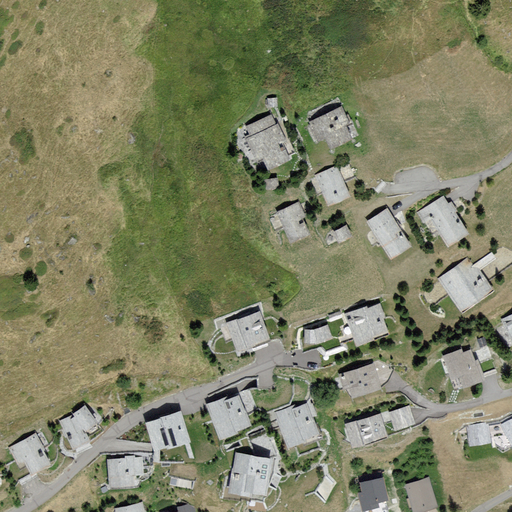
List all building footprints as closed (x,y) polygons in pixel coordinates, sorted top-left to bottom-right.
[(338,106),(306,122),(314,142),(321,139),(325,149),(347,139),(341,123),(345,122),(338,106)] [(268,115),(242,127),(255,161),(259,159),(263,167),(284,159),(278,143),(281,142),(268,115)] [(332,167),(312,175),(324,204),(344,195),(332,167)] [(267,186),(277,185),(277,178),(266,180),(267,186)] [(440,198),(417,213),(422,223),(427,220),(441,245),(461,234),(450,213),(452,211),(448,203),(444,205),(440,198)] [(295,201),(272,212),(285,241),(304,233),(298,217),(302,215),(295,201)] [(383,208),(363,219),(385,256),(405,245),(383,208)] [(342,225),(329,231),(335,242),(347,236),(342,225)] [(464,259),(436,279),(455,314),(488,292),(475,271),(491,260),(487,253),(468,265),(464,259)] [(361,307),(342,313),(351,345),(367,339),(366,336),(381,331),(375,305),(362,310),(361,307)] [(511,342),(511,313),(499,320),(508,345),(511,342)] [(255,315),(224,324),(232,352),(263,343),(255,315)] [(322,327),(309,331),(313,344),(327,339),(322,327)] [(440,356),(451,390),(476,382),(466,351),(458,353),(457,350),(440,356)] [(372,389),(367,366),(339,374),(341,379),(336,381),(337,388),(342,387),(345,397),(372,389)] [(220,397),(203,403),(217,437),(231,433),(230,429),(245,425),(234,394),(221,399),(220,397)] [(288,406),(271,412),(282,448),(298,442),(297,438),(311,434),(302,403),(288,408),(288,406)] [(68,415),(54,420),(63,445),(81,438),(79,434),(93,426),(79,404),(66,412),(68,415)] [(404,408),(384,413),(389,430),(409,424),(404,408)] [(149,421),(156,444),(174,439),(185,435),(179,415),(168,418),(167,415),(149,421)] [(374,415),(340,425),(347,447),(380,436),(374,415)] [(486,423),(469,426),(471,439),(488,436),(486,423)] [(30,433),(8,446),(14,464),(19,462),(22,470),(42,460),(30,433)] [(263,458),(229,452),(219,491),(232,494),(233,489),(254,493),(263,458)] [(103,484),(127,483),(127,459),(102,459),(103,484)] [(378,476),(355,481),(360,503),(382,498),(378,476)] [(424,477),(401,484),(409,511),(432,505),(424,477)] [(140,511),(138,502),(110,508),(111,511),(140,511)]
